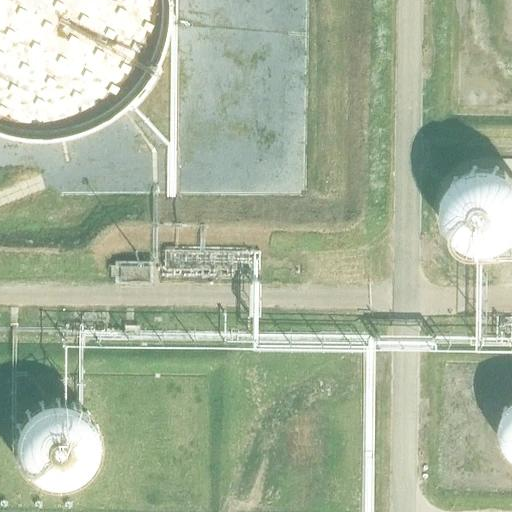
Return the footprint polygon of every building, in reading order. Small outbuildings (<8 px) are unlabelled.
[(170,12),(170,1),(170,0),(0,0),(0,128),(5,130),(19,133),(32,134),(46,134),(63,132),(76,128),(87,124),(102,117),(112,111),(121,104),(130,97),(141,85),(148,75),(154,65),(160,53),(165,38),(168,26),(170,12)] [(511,177),(511,176),(505,171),(496,166),(489,163),(481,162),(472,163),(464,165),(455,169),(448,175),(442,181),(438,189),(435,198),(434,206),(435,215),(437,224),(441,232),(447,239),(453,244),(460,248),(469,251),(479,252),(488,251),(497,248),(504,244),(510,239),(511,236),(511,177)] [(130,256),(127,270),(151,275),(154,261),(130,256)] [(511,392),(508,395),(503,400),(498,408),(495,416),(494,424),(494,432),(496,440),(500,447),(505,454),(511,459),(511,460),(511,392)] [(99,450),(100,441),(99,433),(97,425),(94,418),(87,410),(82,405),(74,400),(66,398),(58,396),(50,397),(40,399),(32,403),(24,409),(19,415),(15,422),(12,430),(11,439),(11,448),(14,457),(17,464),(23,472),(30,478),(36,482),(44,484),(53,486),(61,485),(71,483),(80,479),(87,473),(92,466),(97,458),(99,450)]
